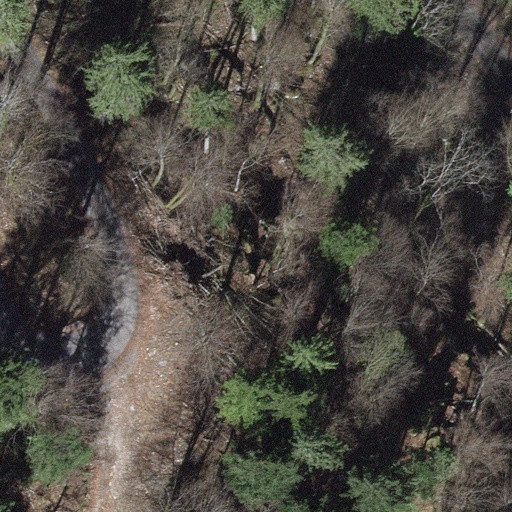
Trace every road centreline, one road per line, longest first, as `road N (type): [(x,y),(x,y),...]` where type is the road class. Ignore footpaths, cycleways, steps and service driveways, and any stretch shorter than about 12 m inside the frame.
road 1 (unclassified): [(0,5),(95,179),(137,329),(117,367),(57,377),(21,336),(0,284)]
road 2 (track): [(103,375),(115,419),(94,511)]
